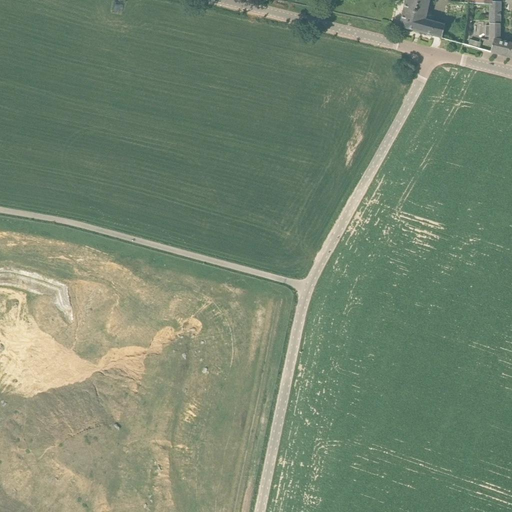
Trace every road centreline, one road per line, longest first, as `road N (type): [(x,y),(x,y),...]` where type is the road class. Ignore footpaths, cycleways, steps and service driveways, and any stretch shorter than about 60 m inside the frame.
road 1 (unclassified): [(308,287),(0,210)]
road 2 (tertiary): [(308,287),(432,53)]
road 3 (tertiary): [(260,511),(308,287)]
road 4 (tertiary): [(432,53),(220,0)]
